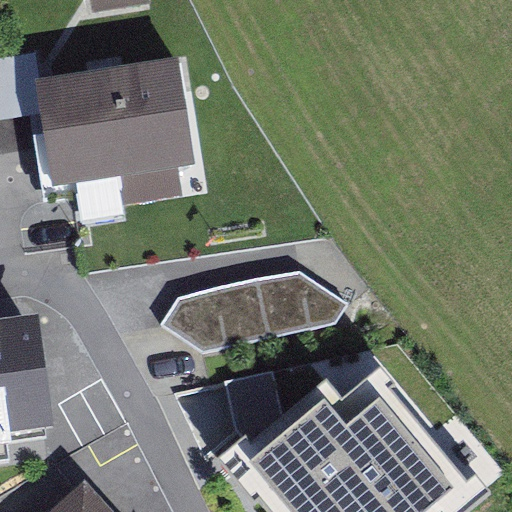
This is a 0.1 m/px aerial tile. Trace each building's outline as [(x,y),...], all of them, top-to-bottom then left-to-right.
[(45,97),(61,195),(192,174),(177,76),(45,97)] [(179,301),(161,328),(203,356),(335,326),(347,309),(298,277),(179,301)] [(29,331),(0,334),(0,463),(7,463),(5,444),(44,439),(29,331)] [(474,511),(483,505),(383,385),(346,416),(328,394),(252,456),(247,450),(218,474),(249,511),(474,511)] [(94,511),(85,501),(72,511),(94,511)]
